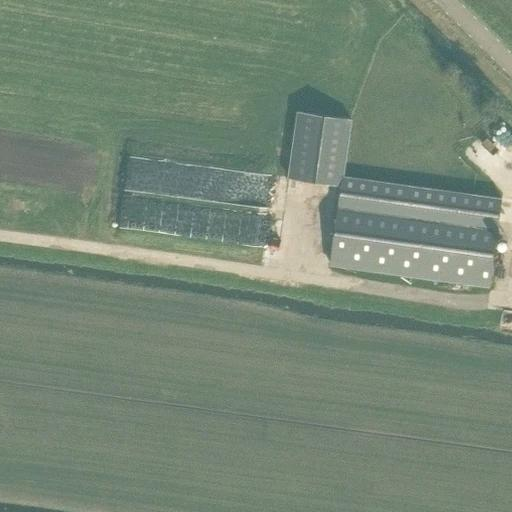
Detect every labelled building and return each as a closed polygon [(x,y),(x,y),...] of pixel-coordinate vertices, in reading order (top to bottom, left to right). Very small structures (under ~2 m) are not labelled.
[(342,186),(351,119),(298,112),(289,178),(342,186)] [(511,139),(496,124),(462,158),(511,208),(511,139)] [(175,167),(170,210),(286,222),(290,180),(175,167)] [(331,265),(489,286),(498,222),(340,200),(331,265)] [(278,268),(282,233),(123,212),(118,247),(278,268)]
